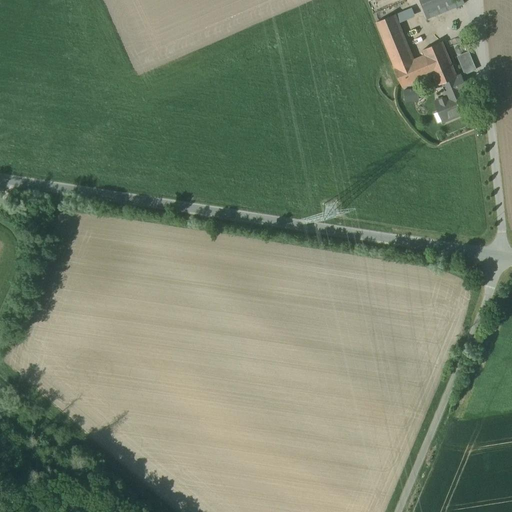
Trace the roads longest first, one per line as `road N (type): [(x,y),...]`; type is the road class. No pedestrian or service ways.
road 1 (unclassified): [(500,253),(0,181)]
road 2 (unclassified): [(500,253),(395,511)]
road 3 (unclassified): [(500,253),(474,0)]
